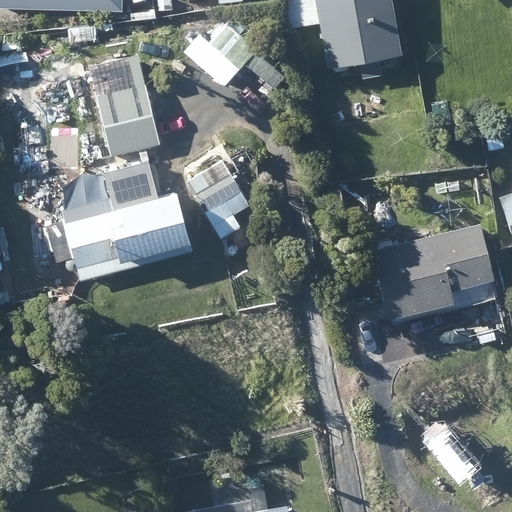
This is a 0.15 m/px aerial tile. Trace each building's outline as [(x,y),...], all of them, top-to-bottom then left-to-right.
[(398,52),(387,0),(279,0),(284,26),(316,21),(325,66),(328,65),(357,60),(359,72),(379,69),(377,56),(395,53),(398,52)] [(183,20),(171,38),(231,76),(243,58),(183,20)] [(344,85),(343,76),(342,66),(329,68),(331,87),(344,85)] [(94,95),(109,155),(158,143),(143,83),(94,95)] [(338,125),(389,115),(387,101),(360,106),(359,100),(352,102),(349,91),(335,93),(338,105),(334,105),(338,125)] [(482,146),(495,145),(494,133),(481,135),(482,146)] [(147,159),(101,170),(108,198),(60,210),(77,277),(187,250),(172,188),(154,192),(147,159)] [(185,179),(220,237),(238,226),(230,212),(246,203),(220,159),(185,179)] [(511,190),(504,193),(497,195),(511,238),(511,190)] [(391,322),(492,297),(487,278),(490,277),(477,222),(433,232),(405,239),(368,248),(382,304),(384,315),(390,314),(391,322)] [(265,271),(257,231),(218,239),(226,279),(265,271)] [(453,480),(461,473),(477,458),(443,421),(425,438),(419,444),(439,465),(453,480)] [(285,511),(284,504),(267,506),(251,509),(249,497),(247,498),(183,509),(183,511),(285,511)]
